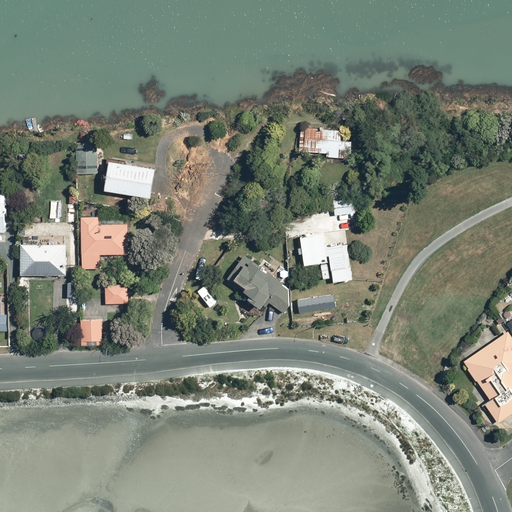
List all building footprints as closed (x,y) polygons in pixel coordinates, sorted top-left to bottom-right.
[(341,131),(301,128),(300,152),(327,153),(327,157),(352,158),(353,142),(341,141),(341,131)] [(99,141),(78,141),(78,172),(99,172),(99,141)] [(159,166),(113,158),(108,187),(154,195),(159,166)] [(0,191),(0,230),(7,231),(7,202),(10,202),(10,200),(9,197),(7,195),(6,193),(3,192),(1,192),(0,191)] [(357,199),(335,200),(336,215),(357,214),(357,199)] [(171,206),(155,203),(153,212),(169,215),(171,206)] [(101,216),(84,216),(85,267),(102,267),(102,252),(130,252),(130,223),(101,223),(101,216)] [(303,250),(304,258),(305,266),(328,263),(327,257),(330,257),(333,283),(352,280),(350,266),(346,267),(343,245),(327,247),(325,233),(301,236),(303,250)] [(69,242),(23,243),(24,273),(70,272),(69,242)] [(285,314),(290,307),(289,290),(282,285),(283,284),(245,256),(228,280),(245,292),(252,297),(249,300),(262,309),(270,297),(274,299),(271,304),(285,314)] [(130,284),(107,284),(107,303),(130,302),(130,284)] [(0,329),(9,330),(8,313),(3,313),(3,296),(0,296),(0,329)] [(103,319),(82,319),(82,342),(104,342),(103,319)] [(511,336),(509,332),(465,362),(469,369),(468,370),(476,381),(478,380),(491,401),(486,404),(499,423),(511,413),(511,389),(511,388),(511,336)]
